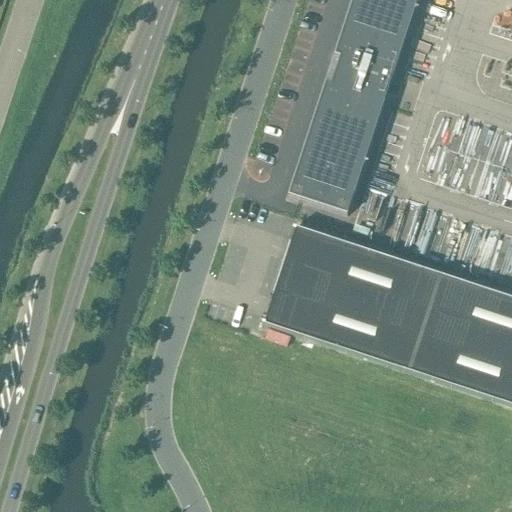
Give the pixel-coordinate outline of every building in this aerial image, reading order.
[(347,218),(418,0),(353,0),(334,59),(340,61),(331,87),(326,86),(288,199),(347,218)] [(425,327),(441,279),(294,230),(293,233),(295,234),(265,326),(263,325),(262,327),(409,376),(425,327)] [(425,327),(511,355),(511,302),(441,279),(425,327)] [(511,355),(425,327),(409,376),(511,409),(511,355)] [(251,347),(227,421),(355,461),(379,387),(251,347)] [(379,387),(355,461),(439,487),(478,499),(501,425),(379,387)] [(355,461),(227,421),(261,511),(431,511),(439,487),(355,461)]
